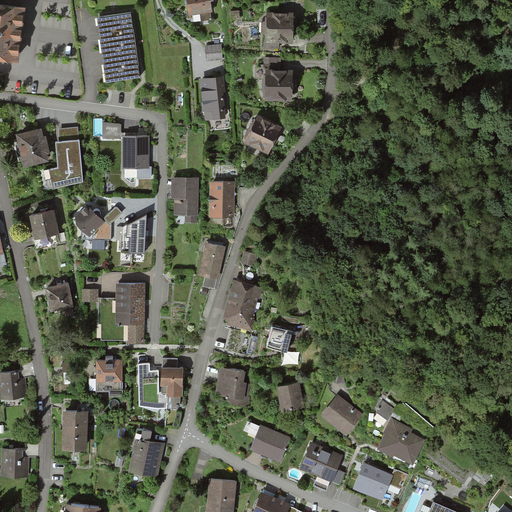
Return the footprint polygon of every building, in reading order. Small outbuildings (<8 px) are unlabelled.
[(186,0),(189,16),(200,14),(201,21),(212,20),(211,13),(213,13),(211,0),(186,0)] [(0,62),(15,64),(22,8),(0,5),(0,62)] [(269,5),(269,35),(294,35),(294,5),(269,5)] [(96,18),(106,83),(140,78),(131,13),(96,18)] [(205,46),(207,62),(224,60),(222,44),(205,46)] [(266,76),(265,94),(294,94),(294,64),(282,64),(283,56),(264,55),(264,65),(257,65),(256,76),(266,76)] [(204,103),(202,102),(203,112),(205,111),(205,120),(226,118),(223,93),(226,93),(225,76),(199,78),(200,89),(202,90),(204,103)] [(258,108),(245,132),(270,145),(283,121),(258,108)] [(123,124),(98,123),(97,136),(123,137),(123,124)] [(48,170),(50,189),(85,181),(80,125),(58,128),(60,141),(57,142),(58,167),(48,170)] [(18,133),(25,164),(49,158),(42,128),(18,133)] [(138,169),(137,178),(153,178),(153,166),(151,166),(151,135),(123,135),(123,169),(138,169)] [(185,216),(185,223),(197,224),(197,215),(198,216),(200,177),(172,176),(171,199),(175,199),(174,215),(185,216)] [(211,182),(209,217),(234,218),(235,183),(228,182),(211,182)] [(105,239),(111,239),(110,225),(106,221),(105,223),(87,205),(76,216),(76,225),(83,232),(82,239),(93,239),(93,250),(105,250),(105,239)] [(116,207),(105,218),(111,224),(123,213),(116,207)] [(31,212),(38,244),(60,240),(54,208),(31,212)] [(131,252),(131,261),(145,262),(147,214),(123,227),(117,227),(117,236),(123,236),(122,252),(131,252)] [(206,275),(204,284),(215,287),(226,246),(207,241),(200,273),(206,275)] [(229,302),(256,308),(261,287),(234,280),(229,302)] [(47,285),(52,310),(73,306),(69,281),(47,285)] [(102,340),(127,340),(127,344),(145,344),(145,283),(116,283),(116,298),(99,298),(99,324),(102,324),(102,340)] [(83,289),(82,301),(98,301),(98,289),(83,289)] [(256,308),(229,302),(223,324),(250,331),(256,308)] [(288,348),(303,348),(310,348),(308,325),(287,328),(286,331),(292,332),(288,348)] [(272,327),(267,347),(282,351),(287,352),(288,348),(292,332),(286,331),(272,327)] [(287,352),(282,351),(283,362),(303,362),(303,348),(288,348),(287,352)] [(161,368),(161,387),(162,387),(162,393),(167,393),(167,396),(168,396),(167,408),(179,409),(179,406),(181,406),(181,397),(183,397),(183,374),(183,368),(178,368),(178,359),(162,359),(162,368),(161,368)] [(97,360),(97,392),(110,392),(110,396),(123,396),(123,360),(97,360)] [(150,364),(138,364),(139,406),(167,408),(168,396),(167,396),(167,393),(162,393),(159,393),(159,371),(152,371),(150,371),(150,364)] [(0,366),(0,370),(1,394),(25,393),(24,374),(20,374),(20,365),(0,366)] [(220,368),(216,396),(228,397),(227,404),(249,407),(251,397),(248,397),(250,385),(243,384),(245,372),(220,368)] [(278,386),(281,411),(303,408),(300,383),(278,386)] [(338,396),(322,416),(346,436),(363,416),(338,396)] [(382,400),(377,412),(388,420),(395,410),(382,400)] [(66,402),(65,437),(87,438),(88,402),(66,402)] [(392,418),(376,449),(393,458),(394,455),(413,464),(426,440),(411,432),(412,428),(392,418)] [(261,426),(251,449),(280,462),(290,438),(261,426)] [(130,460),(157,466),(164,434),(138,428),(130,460)] [(27,447),(27,453),(40,453),(40,442),(29,442),(29,447),(27,447)] [(311,442),(300,469),(340,485),(345,474),(338,471),(344,456),(311,442)] [(4,443),(3,472),(29,473),(30,455),(25,455),(25,444),(4,443)] [(365,464),(354,489),(382,501),(389,484),(393,475),(365,464)] [(393,475),(389,484),(402,490),(409,474),(396,469),(393,475)] [(211,478),(206,511),(234,511),(237,481),(211,478)] [(288,511),(291,507),(291,504),(262,492),(252,511),(288,511)] [(455,511),(434,502),(429,511),(455,511)] [(66,503),(65,511),(99,511),(100,507),(66,503)]
